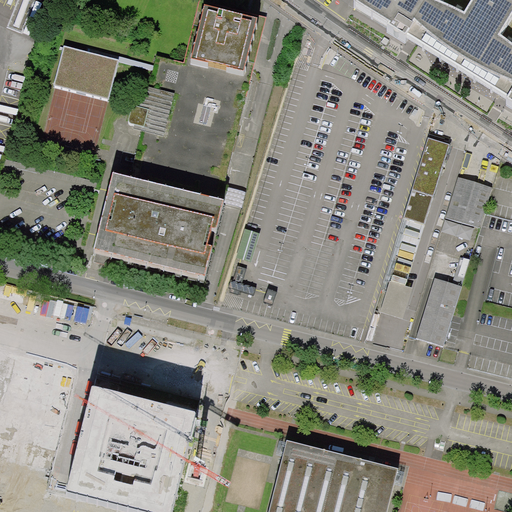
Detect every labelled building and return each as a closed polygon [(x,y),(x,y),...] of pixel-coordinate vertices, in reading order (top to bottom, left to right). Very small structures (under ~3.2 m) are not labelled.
[(511,0),(354,0),(388,21),(385,31),(402,42),(407,34),(459,67),(508,99),(504,105),(511,109),(511,0)] [(201,3),(185,64),(251,81),(267,20),(201,3)] [(66,46),(42,140),(96,154),(120,60),(66,46)] [(110,179),(91,255),(207,284),(226,207),(220,206),(251,81),(185,64),(157,57),(126,183),(110,179)] [(457,179),(446,222),(481,231),(493,189),(457,179)] [(391,280),(407,285),(416,257),(400,252),(391,280)] [(417,341),(442,348),(459,289),(435,282),(417,341)] [(381,315),(402,321),(410,290),(390,285),(381,315)] [(67,495),(134,511),(171,511),(197,414),(94,388),(67,495)] [(270,511),(388,511),(400,467),(288,440),(270,511)]
